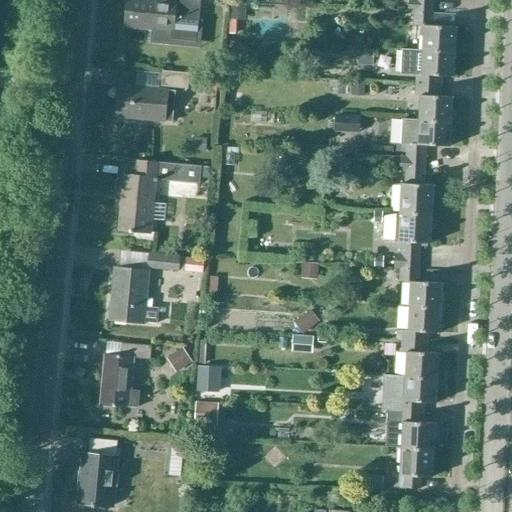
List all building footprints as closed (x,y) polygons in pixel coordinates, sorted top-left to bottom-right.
[(146,0),(128,0),(125,28),(171,33),(170,41),(196,43),(200,0),(166,0),(166,2),(146,0)] [(413,0),(413,1),(408,0),(408,8),(407,13),(413,13),(433,14),(433,9),(433,0),(413,0)] [(229,19),(245,20),(246,6),(230,5),(229,19)] [(413,13),(412,28),(423,28),(422,53),(454,56),(456,30),(432,29),(433,14),(413,13)] [(227,42),(226,54),(238,55),(239,43),(227,42)] [(416,79),(415,89),(441,90),(441,80),(453,81),(454,56),(422,54),(403,52),(401,78),(416,79)] [(161,86),(187,89),(188,74),(163,72),(161,86)] [(198,81),(197,91),(215,92),(216,82),(198,81)] [(333,81),(332,94),(344,95),(345,82),(333,81)] [(352,84),(351,96),(360,96),(361,84),(352,84)] [(167,90),(166,92),(120,87),(117,118),(164,122),(173,122),(176,91),(167,90)] [(418,123),(450,125),(452,101),(440,100),(441,90),(415,89),(414,99),(419,99),(418,123)] [(403,122),(402,145),(407,145),(406,156),(425,157),(425,148),(449,150),(450,125),(418,123),(403,122)] [(194,151),(206,152),(207,140),(195,139),(194,151)] [(401,186),(399,215),(432,217),(433,189),(423,188),(424,168),(425,157),(406,156),(401,156),(400,171),(406,171),(405,187),(401,186)] [(119,218),(118,231),(150,234),(151,221),(151,219),(164,220),(166,204),(153,203),(155,183),(157,183),(157,181),(199,185),(200,180),(201,169),(135,162),(133,178),(123,177),(119,218)] [(201,169),(200,180),(210,181),(211,170),(201,169)] [(318,186),(319,178),(311,177),(310,185),(318,186)] [(266,192),(265,200),(274,201),(274,193),(266,192)] [(387,221),(385,244),(397,244),(401,245),(400,257),(395,257),(394,270),(400,270),(419,271),(420,245),(430,246),(432,217),(399,215),(399,218),(387,221)] [(108,258),(133,262),(135,252),(110,247),(108,258)] [(149,254),(147,268),(178,271),(179,257),(149,254)] [(202,273),(204,259),(185,257),(184,271),(202,273)] [(317,276),(318,265),(302,264),(301,275),(317,276)] [(148,272),(114,269),(109,321),(143,324),(143,321),(158,323),(159,308),(145,307),(148,272)] [(400,270),(399,284),(410,284),(409,309),(440,311),(442,283),(418,281),(419,271),(400,270)] [(209,277),(209,292),(217,292),(217,277),(209,277)] [(402,334),(401,344),(427,345),(428,335),(439,336),(440,311),(409,309),(407,334),(402,334)] [(310,310),(296,321),(304,332),(318,321),(310,310)] [(312,338),(293,336),(292,348),(311,350),(312,338)] [(140,391),(129,390),(132,359),(150,361),(151,347),(122,344),(120,357),(106,355),(101,405),(138,408),(140,391)] [(406,354),(404,379),(437,381),(439,356),(427,355),(427,345),(401,344),(401,354),(406,354)] [(182,349),(171,356),(180,370),(191,363),(182,349)] [(219,393),(220,369),(198,368),(197,392),(219,393)] [(385,378),(383,412),(397,413),(397,414),(423,415),(424,405),(436,406),(437,381),(404,379),(385,378)] [(382,410),(382,402),(362,400),(362,408),(382,410)] [(196,402),(194,424),(217,426),(218,403),(196,402)] [(388,420),(386,446),(401,447),(401,451),(433,453),(434,426),(423,425),(423,415),(397,414),(397,421),(388,420)] [(116,490),(117,473),(113,473),(116,443),(88,440),(87,457),(83,457),(81,474),(77,474),(76,489),(80,490),(78,506),(91,507),(91,509),(94,510),(94,507),(110,509),(112,489),(116,490)] [(433,453),(401,451),(399,478),(406,478),(405,490),(419,491),(420,480),(431,480),(433,453)] [(206,462),(190,461),(189,477),(205,477),(206,462)] [(358,476),(357,493),(370,494),(371,477),(358,476)] [(293,511),(294,496),(280,496),(278,511),(293,511)]
